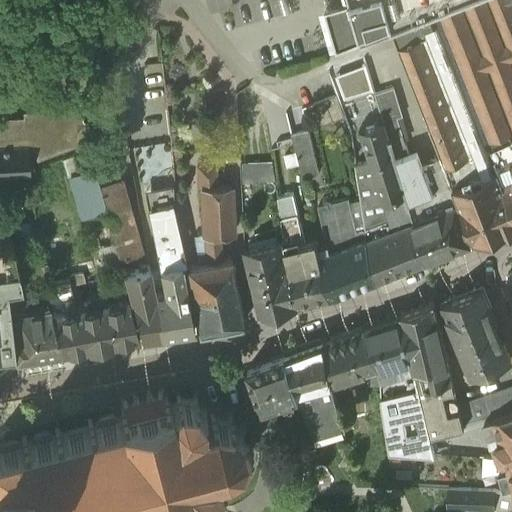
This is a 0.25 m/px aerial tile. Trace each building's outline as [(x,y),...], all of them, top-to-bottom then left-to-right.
[(287,0),(277,0),(282,17),(292,15),(287,0)] [(349,0),(351,3),(325,11),(328,20),(330,28),(333,39),(336,50),(337,52),(361,42),(391,31),(398,48),(426,37),(419,19),(418,15),(434,9),(435,13),(468,0),(349,0)] [(511,0),(468,0),(435,13),(442,31),(441,32),(450,54),(449,55),(500,186),(511,212),(511,206),(502,182),(503,182),(494,159),(490,149),(511,139),(509,133),(511,132),(511,0)] [(419,19),(426,37),(442,31),(435,13),(434,9),(418,15),(419,19)] [(442,31),(426,37),(429,37),(482,175),(482,176),(488,191),(500,222),(496,231),(503,230),(511,226),(511,212),(500,186),(449,55),(450,54),(441,32),(442,31)] [(482,175),(429,37),(426,37),(398,48),(441,158),(458,203),(474,242),(476,241),(475,240),(488,235),(488,236),(490,235),(490,234),(496,231),(500,222),(488,191),(482,176),(482,175)] [(393,88),(375,94),(385,124),(389,140),(402,135),(397,118),(401,117),(393,88)] [(336,96),(313,104),(321,126),(344,118),(336,96)] [(28,146),(33,146),(37,156),(77,141),(76,138),(89,135),(86,120),(83,121),(81,117),(78,101),(24,112),(25,117),(0,117),(0,172),(29,171),(28,146)] [(286,114),(275,108),(263,109),(266,127),(287,123),(286,114)] [(389,140),(385,124),(363,131),(372,162),(384,201),(368,208),(373,225),(365,226),(365,229),(367,238),(376,280),(423,262),(411,221),(414,220),(409,204),(389,140)] [(308,131),(291,135),(301,177),(319,173),(308,131)] [(408,154),(402,135),(389,140),(409,204),(423,200),(422,198),(433,193),(422,165),(417,151),(408,154)] [(141,252),(120,177),(109,138),(88,148),(93,167),(105,209),(107,217),(122,270),(123,269),(138,266),(135,254),(141,252)] [(490,149),(494,159),(506,154),(509,160),(511,158),(511,140),(511,139),(490,149)] [(88,148),(62,158),(67,175),(70,174),(93,167),(88,148)] [(494,159),(503,182),(511,178),(511,166),(509,160),(506,154),(494,159)] [(441,158),(422,165),(433,193),(449,187),(455,204),(458,203),(441,158)] [(384,201),(372,162),(355,165),(365,226),(373,225),(368,208),(384,201)] [(272,163),(240,165),(241,184),(275,182),(272,163)] [(214,165),(197,166),(199,187),(200,187),(216,187),(214,165)] [(93,167),(70,174),(82,215),(99,211),(105,209),(93,167)] [(511,178),(503,182),(502,182),(511,206),(511,178)] [(216,187),(200,187),(203,235),(219,234),(233,233),(231,186),(216,187)] [(449,187),(433,193),(422,198),(423,200),(409,204),(414,220),(455,204),(449,187)] [(348,199),(319,206),(329,252),(330,252),(367,238),(365,229),(357,232),(348,199)] [(175,216),(171,200),(165,202),(164,200),(162,201),(162,202),(155,204),(158,214),(149,216),(159,266),(164,291),(154,293),(153,293),(160,332),(193,327),(180,260),(185,259),(175,216)] [(414,220),(411,221),(423,262),(471,243),(455,204),(414,220)] [(105,209),(99,211),(101,219),(107,217),(105,209)] [(305,247),(297,213),(280,218),(284,239),(283,239),(299,304),(330,297),(317,244),(305,247)] [(219,234),(203,235),(207,262),(222,259),(219,234)] [(367,238),(330,252),(338,295),(357,287),(376,280),(367,238)] [(283,239),(245,248),(255,290),(256,290),(262,314),(299,304),(283,239)] [(12,240),(0,241),(0,345),(1,355),(6,358),(10,358),(10,357),(14,356),(12,336),(4,282),(20,279),(12,240)] [(207,262),(187,266),(193,296),(192,300),(198,326),(220,322),(243,317),(231,258),(222,259),(207,262)] [(138,266),(123,269),(141,335),(160,332),(153,293),(154,293),(148,264),(138,266)] [(67,266),(44,271),(46,283),(44,284),(45,289),(50,305),(51,309),(75,304),(67,266)] [(443,303),(472,374),(511,360),(504,342),(502,342),(488,307),(489,306),(482,288),(443,303)] [(75,304),(51,309),(61,350),(78,347),(138,336),(126,289),(104,293),(103,293),(85,296),(86,302),(75,304)] [(433,301),(402,313),(403,316),(408,339),(415,373),(416,377),(430,435),(464,427),(459,407),(452,409),(445,381),(450,380),(451,376),(440,331),(433,301)] [(50,305),(15,311),(20,335),(12,336),(14,356),(15,357),(61,350),(51,309),(50,305)] [(403,316),(366,328),(377,367),(380,374),(381,383),(382,400),(389,450),(433,453),(428,436),(430,435),(416,377),(415,373),(408,339),(403,316)] [(366,328),(323,341),(333,384),(365,374),(366,374),(365,371),(377,367),(366,328)] [(323,341),(285,355),(299,395),(314,435),(343,426),(333,384),(323,341)] [(285,355),(247,369),(259,399),(260,399),(263,408),(299,395),(285,355)] [(377,367),(365,371),(366,374),(365,374),(368,384),(381,383),(380,374),(377,367)] [(459,407),(451,376),(450,380),(445,381),(452,409),(459,407)] [(511,387),(459,407),(464,427),(494,417),(511,410),(511,387)] [(176,399),(170,402),(169,401),(168,401),(166,394),(162,395),(163,392),(163,389),(160,388),(159,391),(150,393),(149,390),(146,391),(147,394),(136,396),(135,393),(132,394),(133,397),(123,400),(121,398),(119,401),(122,403),(123,406),(119,407),(120,413),(119,413),(119,416),(117,416),(112,413),(98,417),(96,422),(92,423),(91,417),(85,418),(87,425),(60,431),(58,425),(53,427),(55,433),(51,434),(46,430),(33,434),(29,440),(27,440),(25,434),(19,436),(21,442),(19,442),(13,434),(14,431),(10,430),(9,433),(1,435),(0,434),(0,511),(209,511),(208,507),(209,507),(208,502),(217,495),(221,497),(223,494),(219,491),(220,481),(225,480),(224,476),(219,477),(214,471),(223,469),(225,475),(230,474),(228,467),(237,461),(242,465),(246,461),(240,456),(244,448),(250,448),(251,442),(244,441),(242,432),(248,428),(245,423),(239,427),(231,421),(233,414),(228,412),(225,419),(215,418),(213,411),(208,413),(210,419),(202,422),(203,415),(207,413),(207,409),(201,410),(195,401),(197,397),(193,395),(190,399),(180,398),(178,393),(175,394),(176,399)] [(511,410),(494,417),(498,428),(488,432),(496,457),(507,458),(511,456),(511,410)] [(430,435),(428,436),(433,453),(471,455),(464,427),(430,435)] [(511,456),(507,458),(510,468),(500,471),(504,486),(511,483),(511,456)] [(438,487),(420,486),(419,495),(437,496),(438,487)] [(495,488),(448,487),(447,497),(447,507),(470,507),(496,508),(495,488)] [(511,493),(495,488),(496,508),(511,506),(511,493)]
